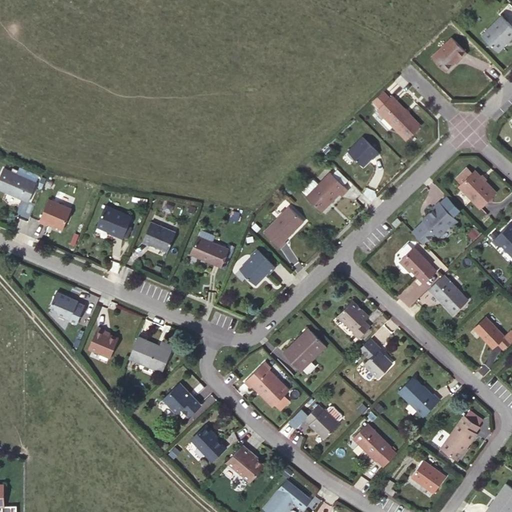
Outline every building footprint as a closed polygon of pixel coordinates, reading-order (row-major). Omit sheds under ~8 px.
[(511,26),(501,16),(481,35),(498,52),(511,37),(511,26)] [(459,58),(461,59),(467,53),(452,37),(431,57),(445,71),(455,62),(459,58)] [(390,98),(383,91),(373,101),(380,108),(390,98)] [(380,108),(377,110),(406,140),(421,125),(392,96),(390,98),(380,108)] [(378,153),(363,137),(348,151),(363,166),(371,158),(373,159),(378,153)] [(3,168),(0,175),(0,189),(28,202),(37,183),(3,168)] [(349,180),(338,169),(333,175),(344,185),(349,180)] [(497,192),(475,170),(459,186),(480,208),(497,192)] [(333,175),(331,173),(319,184),(308,195),(306,196),(322,211),(339,193),(342,196),(348,189),(344,185),(333,175)] [(302,190),(308,195),(319,184),(313,179),(302,190)] [(71,209),(49,199),(39,222),(46,224),(47,222),(63,229),(71,209)] [(450,224),(456,218),(439,201),(434,207),(435,208),(422,220),(423,221),(413,231),(423,242),(434,231),(438,236),(450,224)] [(132,216),(105,205),(96,226),(109,231),(109,232),(123,238),(132,216)] [(304,221),(289,206),(264,232),(280,248),(286,242),(284,240),(304,221)] [(401,221),(398,217),(393,223),(396,226),(401,221)] [(176,232),(151,222),(142,241),(150,245),(151,244),(167,251),(176,232)] [(511,222),(494,239),(500,245),(501,243),(511,254),(511,222)] [(229,249),(198,236),(191,254),(221,266),(229,249)] [(431,264),(414,247),(400,261),(408,269),(410,268),(418,276),(431,264)] [(276,267),(258,249),(251,256),(252,257),(240,269),(256,284),(268,272),(269,273),(276,267)] [(444,274),(429,289),(453,314),(468,299),(444,274)] [(79,301),(57,292),(51,306),(57,308),(59,314),(70,318),(70,319),(77,323),(85,305),(78,302),(79,301)] [(501,294),(495,300),(499,304),(505,299),(501,294)] [(369,316),(352,300),(338,315),(354,330),(353,332),(359,338),(371,325),(365,320),(369,316)] [(511,340),(511,334),(509,331),(505,336),(486,317),(474,328),(486,340),(487,338),(495,346),(498,343),(504,348),(511,340)] [(98,326),(89,348),(110,357),(119,338),(105,332),(105,330),(98,326)] [(326,345),(311,330),(298,344),(295,341),(284,352),(301,370),(326,345)] [(138,336),(129,357),(163,372),(173,346),(162,341),(160,346),(138,336)] [(381,348),(370,338),(360,348),(370,358),(365,363),(379,377),(392,363),(379,349),(381,348)] [(493,348),(495,346),(487,338),(486,340),(493,348)] [(262,392),(260,393),(273,406),(275,404),(280,400),(287,392),(290,390),(269,369),(271,367),(265,361),(245,381),(251,387),(253,385),(258,391),(260,390),(262,392)] [(433,395),(414,377),(399,391),(424,416),(440,400),(434,394),(433,395)] [(185,391),(187,390),(180,382),(163,398),(175,410),(178,411),(181,408),(189,416),(201,405),(190,393),(188,394),(185,391)] [(292,397),(287,392),(280,400),(285,405),(292,397)] [(285,405),(280,400),(275,404),(281,409),(285,405)] [(339,423),(325,409),(323,410),(318,405),(306,417),(311,422),(310,424),(325,438),(339,423)] [(479,426),(464,415),(441,447),(457,459),(476,433),(474,432),(479,426)] [(392,446),(367,423),(354,437),(378,460),(392,446)] [(207,424),(205,425),(216,437),(218,435),(207,424)] [(216,437),(205,425),(191,439),(212,461),(226,447),(216,437)] [(243,444),(227,461),(250,481),(264,464),(252,454),(253,453),(243,444)] [(446,475),(423,459),(411,476),(434,492),(446,475)] [(311,500),(286,479),(264,507),(269,511),(284,511),(294,500),(303,508),(311,500)] [(511,511),(511,487),(506,483),(485,511),(511,511)] [(0,507),(10,507),(10,485),(0,485),(0,507)]
